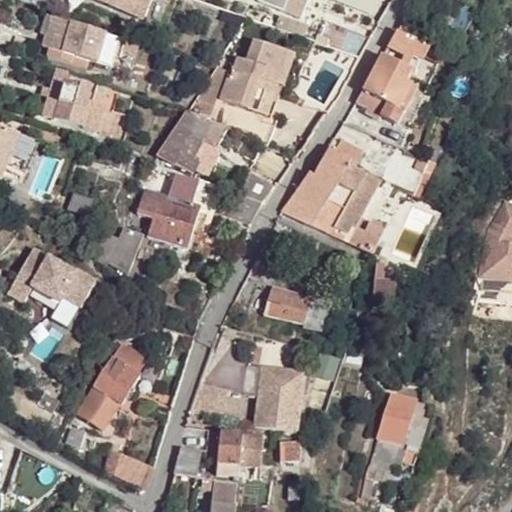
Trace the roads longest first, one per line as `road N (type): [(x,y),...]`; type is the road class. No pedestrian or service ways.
road 1 (residential): [(154,511),(185,394),(229,289),(408,0)]
road 2 (residential): [(0,429),(154,511)]
